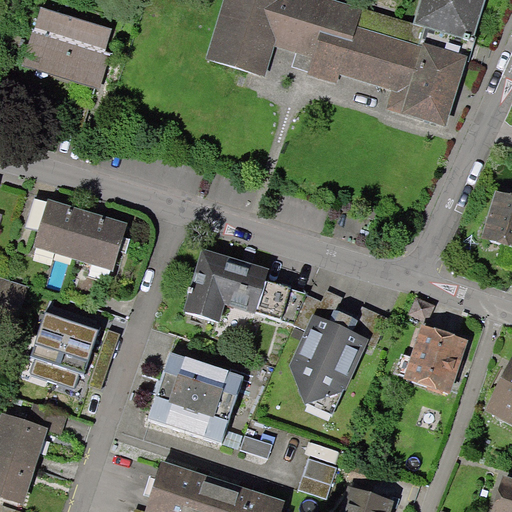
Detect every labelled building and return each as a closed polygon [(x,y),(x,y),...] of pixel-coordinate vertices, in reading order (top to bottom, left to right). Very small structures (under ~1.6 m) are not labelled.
[(421,0),(414,25),(360,8),(359,13),(318,0),(228,0),(221,22),(210,60),(262,76),(270,50),(295,58),(292,68),(311,73),(311,75),(336,83),(339,72),(396,89),(390,108),(445,124),(454,94),(471,38),(475,39),(486,0),(421,0)] [(23,64),(98,87),(107,56),(103,55),(111,31),(39,9),(25,55),(23,64)] [(91,105),(71,99),(61,130),(81,136),(91,105)] [(511,199),(498,195),(484,239),(511,247),(511,199)] [(30,253),(70,264),(83,221),(31,205),(22,233),(35,237),(30,253)] [(122,233),(83,221),(70,264),(109,276),(122,233)] [(293,326),(307,295),(263,283),(266,272),(203,253),(191,291),(188,290),(187,295),(190,296),(185,313),(215,322),(211,337),(244,346),(254,314),(293,326)] [(0,312),(17,318),(27,288),(0,278),(0,312)] [(360,356),(365,344),(374,348),(387,319),(361,307),(357,317),(336,308),(340,298),(325,292),(321,302),(307,295),(293,326),(309,333),(293,368),(307,405),(332,417),(360,356)] [(432,306),(417,300),(410,314),(425,321),(432,306)] [(94,337),(43,320),(31,356),(82,373),(94,337)] [(443,394),(444,392),(449,394),(465,343),(424,330),(408,380),(429,387),(428,390),(443,394)] [(244,379),(169,354),(147,421),(221,446),(244,379)] [(511,363),(488,410),(511,422),(511,363)] [(1,422),(0,424),(0,464),(25,473),(39,430),(56,435),(61,419),(35,411),(30,425),(26,424),(24,429),(1,422)] [(273,446),(245,437),(240,451),(268,460),(273,446)] [(309,459),(299,490),(327,500),(337,469),(309,459)] [(354,463),(349,478),(374,486),(379,471),(354,463)] [(27,474),(25,473),(0,464),(0,497),(18,503),(27,474)] [(208,478),(196,475),(195,479),(162,468),(147,511),(140,511),(135,510),(134,511),(281,511),(283,508),(249,497),(251,492),(239,489),(238,493),(206,483),(208,478)] [(511,511),(511,484),(503,481),(493,511),(511,511)] [(388,511),(391,504),(351,491),(344,511),(388,511)]
